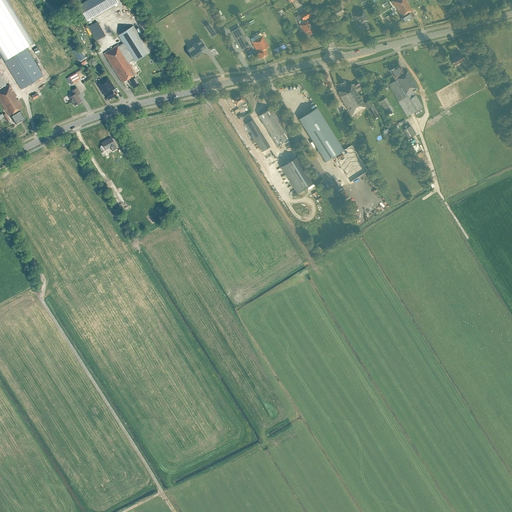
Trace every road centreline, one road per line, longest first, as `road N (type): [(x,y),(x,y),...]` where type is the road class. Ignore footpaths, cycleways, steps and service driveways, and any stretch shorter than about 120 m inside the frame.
road 1 (primary): [(0,161),(117,109),(334,58)]
road 2 (primary): [(334,58),(511,13)]
